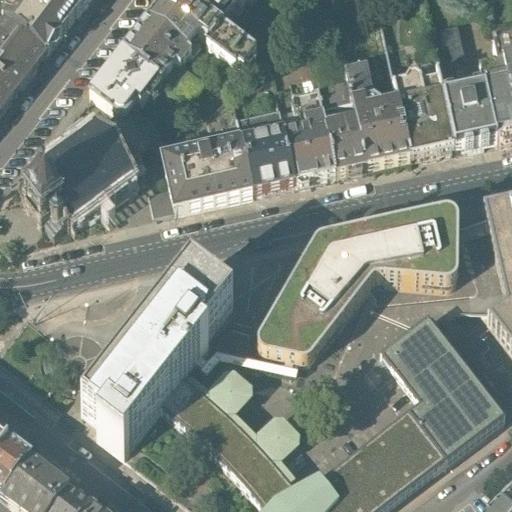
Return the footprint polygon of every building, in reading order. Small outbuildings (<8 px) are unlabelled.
[(26,0),(22,6),(3,32),(46,65),(69,38),(77,28),(82,22),(53,0),(26,0)] [(53,0),(82,22),(98,0),(53,0)] [(171,0),(170,2),(149,30),(192,63),(202,51),(243,82),(256,64),(225,41),(172,0),(171,0)] [(172,0),(225,41),(236,30),(227,21),(236,8),(226,0),(172,0)] [(226,0),(236,8),(241,12),(247,5),(254,10),(262,0),(226,0)] [(145,34),(122,63),(158,90),(190,114),(206,93),(183,76),(192,63),(149,30),(145,34)] [(0,125),(17,103),(23,96),(42,71),(46,65),(3,32),(0,35),(0,125)] [(497,152),(486,99),(457,104),(452,78),(463,76),(455,36),(431,40),(440,91),(454,161),(463,159),(487,155),(497,152)] [(511,48),(492,52),(500,91),(485,94),(486,99),(497,152),(511,148),(511,48)] [(122,63),(90,105),(116,125),(124,132),(129,125),(137,137),(146,131),(136,118),(158,90),(122,63)] [(366,78),(348,82),(352,99),(369,180),(376,179),(410,171),(399,118),(383,121),(381,111),(374,113),(366,78)] [(409,94),(395,97),(399,118),(410,171),(418,170),(454,161),(440,91),(421,96),(418,85),(408,88),(409,94)] [(352,99),(319,106),(336,187),(341,186),(369,180),(352,99)] [(319,106),(291,112),(295,135),(306,133),(309,147),(297,149),(296,143),(287,145),(297,195),(326,190),(336,187),(319,106)] [(237,132),(233,108),(210,128),(216,159),(185,165),(164,170),(174,221),(253,206),(237,132)] [(280,123),(237,132),(253,206),(261,204),(297,195),(287,145),(280,123)] [(67,241),(70,240),(73,245),(76,243),(72,238),(90,224),(94,230),(97,228),(93,222),(111,209),(115,215),(118,213),(114,207),(132,194),(136,199),(138,197),(134,192),(135,191),(145,183),(141,179),(143,176),(137,173),(139,160),(146,159),(145,157),(158,148),(146,132),(133,141),(132,140),(128,147),(115,145),(114,138),(111,138),(108,134),(98,141),(97,140),(96,141),(92,136),(90,137),(94,143),(76,156),(72,151),(69,153),(73,158),(55,171),(51,166),(49,168),(52,173),(34,187),(30,181),(28,183),(32,189),(29,190),(30,191),(27,193),(26,193),(24,194),(23,195),(21,197),(21,198),(20,200),(20,202),(20,203),(20,205),(21,207),(26,213),(22,215),(41,241),(44,238),(53,250),(67,241)] [(511,364),(511,211),(508,212),(482,218),(486,235),(489,248),(505,316),(486,330),(511,364)] [(448,228),(443,227),(320,255),(316,257),(312,262),(257,360),(258,367),(261,372),(284,378),(292,380),(301,382),(307,381),(312,377),(372,299),(375,298),(379,297),(446,303),(451,302),(455,297),(457,292),(457,260),(457,246),(457,237),(455,232),(448,228)] [(486,235),(457,246),(457,260),(489,248),(486,235)] [(232,323),(189,291),(144,349),(80,428),(100,443),(96,449),(123,469),(160,424),(182,396),(191,386),(195,379),(200,373),(207,364),(202,360),(232,323)] [(439,330),(446,339),(456,331),(454,328),(441,328),(439,330)] [(507,397),(456,331),(446,339),(451,344),(494,400),(498,405),(507,397)] [(409,429),(447,477),(503,434),(435,347),(426,336),(378,373),(417,422),(409,429)] [(206,378),(200,373),(195,379),(206,392),(219,376),(295,394),(297,386),(291,384),(292,380),(284,378),(283,382),(216,366),(206,378)] [(286,511),(294,508),(288,502),(294,498),(279,480),(297,465),(297,456),(281,439),(273,438),(255,454),(234,433),(250,415),(249,407),(232,391),(223,391),(208,409),(191,395),(186,400),(182,396),(160,424),(200,458),(231,490),(249,511),(286,511)] [(447,477),(409,429),(319,499),(317,496),(294,508),(286,511),(401,511),(432,489),(447,477)] [(0,465),(8,455),(0,448),(0,465)] [(21,466),(8,455),(0,465),(0,504),(3,506),(29,472),(21,466)] [(47,486),(29,472),(3,506),(0,510),(0,511),(34,511),(51,489),(47,486)] [(60,511),(67,503),(51,489),(34,511),(60,511)] [(79,511),(67,503),(60,511),(79,511)] [(511,511),(511,503),(503,511),(511,511)]
